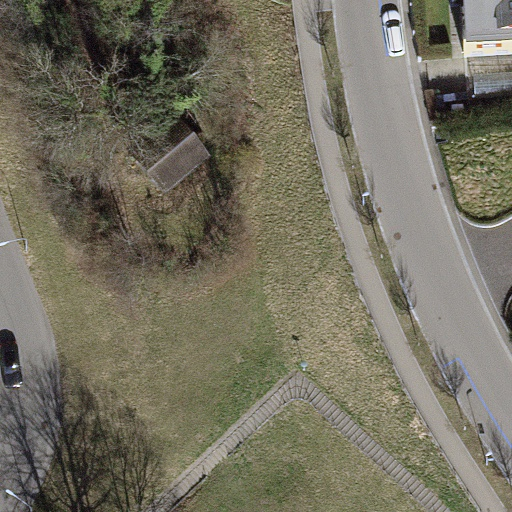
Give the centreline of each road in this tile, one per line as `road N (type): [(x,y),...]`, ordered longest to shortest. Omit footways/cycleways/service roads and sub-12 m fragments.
road 1 (residential): [(511,415),(448,306),(405,196),(375,95),(360,0)]
road 2 (residential): [(0,493),(20,443),(26,392),(0,289)]
